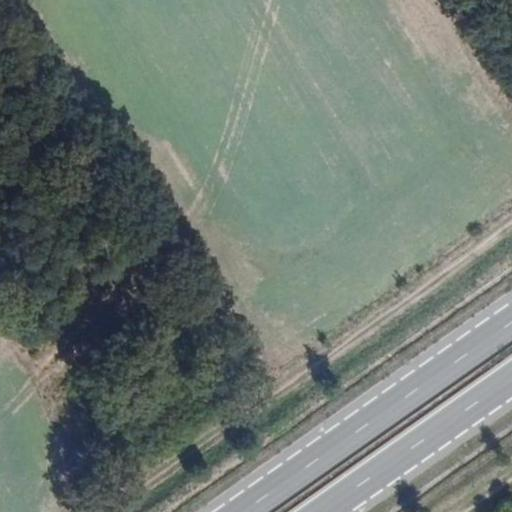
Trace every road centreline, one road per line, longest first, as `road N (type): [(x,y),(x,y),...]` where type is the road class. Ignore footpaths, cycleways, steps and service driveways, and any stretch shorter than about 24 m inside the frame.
road 1 (track): [(511,230),(117,511)]
road 2 (primary): [(511,321),(241,511)]
road 3 (primary): [(321,511),(511,377)]
